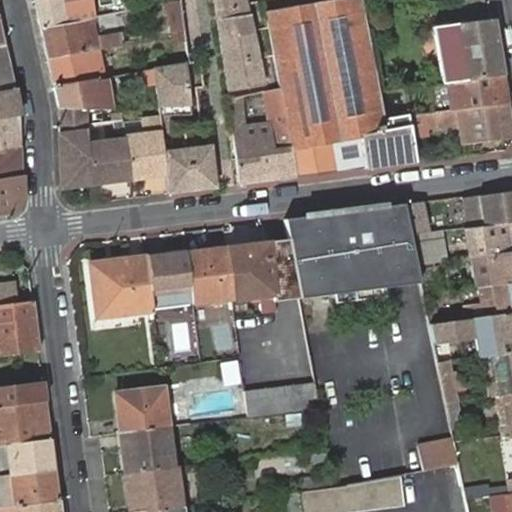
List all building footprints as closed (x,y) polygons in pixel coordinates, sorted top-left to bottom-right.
[(34,0),(41,30),(69,24),(64,0),(34,0)] [(64,0),(69,24),(93,19),(96,18),(93,0),(64,0)] [(264,86),(246,0),(216,0),(223,34),(235,92),(264,86)] [(280,90),(297,178),(364,169),(359,135),(385,131),(384,117),(359,0),(318,0),(264,10),(280,90)] [(169,3),(173,38),(184,37),(180,1),(169,3)] [(502,73),(492,18),(436,26),(445,81),(502,73)] [(41,30),(48,61),(100,52),(124,47),(121,33),(97,38),(93,19),(69,24),(41,30)] [(0,91),(15,88),(5,46),(0,46),(0,91)] [(187,65),(185,47),(167,49),(171,68),(184,66),(187,65)] [(54,88),(106,79),(100,52),(48,61),(54,88)] [(189,116),(184,66),(171,68),(152,71),(153,85),(157,118),(158,119),(189,116)] [(126,76),(128,87),(153,85),(152,71),(126,76)] [(502,73),(445,81),(450,109),(506,101),(502,73)] [(57,103),(57,105),(86,106),(111,107),(112,78),(106,79),(54,88),(57,103)] [(0,117),(19,114),(15,88),(0,91),(0,117)] [(227,100),(240,185),(297,178),(280,90),(265,92),(271,124),(246,129),(240,97),(227,100)] [(462,144),(511,137),(511,136),(506,101),(450,109),(408,114),(410,130),(426,128),(426,124),(459,120),(462,144)] [(86,106),(57,105),(58,114),(85,113),(86,106)] [(58,114),(59,131),(87,129),(85,113),(58,114)] [(0,117),(0,149),(21,145),(19,114),(0,117)] [(364,169),(414,163),(410,130),(408,114),(384,117),(385,131),(359,135),(364,169)] [(157,118),(141,120),(142,133),(123,136),(123,139),(130,181),(164,177),(161,153),(157,118)] [(121,121),(123,136),(142,133),(141,120),(121,121)] [(87,129),(59,131),(62,188),(94,185),(89,146),(87,129)] [(123,139),(89,146),(94,185),(130,181),(123,139)] [(0,179),(22,177),(21,145),(0,149),(0,179)] [(216,189),(211,147),(161,153),(164,177),(166,195),(216,189)] [(0,216),(10,215),(23,198),(22,177),(0,179),(0,216)] [(511,189),(466,196),(470,228),(511,221),(511,189)] [(304,215),(284,217),(299,300),(333,296),(385,290),(409,287),(420,286),(402,202),(394,203),(392,203),(393,206),(304,217),(304,215)] [(511,221),(470,228),(465,229),(470,259),(511,251),(511,221)] [(240,244),(226,246),(233,296),(273,291),(269,241),(261,242),(262,246),(241,250),(240,244)] [(261,242),(240,244),(241,250),(262,246),(261,242)] [(226,246),(187,250),(194,300),(233,296),(226,246)] [(194,300),(187,250),(187,248),(147,254),(153,306),(194,300)] [(511,282),(511,251),(470,259),(476,289),(480,288),(511,282)] [(153,306),(147,254),(116,257),(117,264),(109,265),(107,259),(89,261),(96,315),(153,309),(153,306)] [(448,295),(443,268),(421,271),(428,298),(448,295)] [(511,282),(480,288),(481,298),(467,301),(470,320),(511,312),(511,282)] [(385,290),(333,296),(334,305),(386,300),(385,290)] [(0,354),(38,350),(31,300),(0,303),(0,354)] [(441,302),(424,305),(426,317),(428,327),(444,324),(441,302)] [(175,305),(176,351),(192,350),(190,304),(175,305)] [(473,339),(476,361),(485,359),(495,357),(511,354),(511,312),(470,320),(444,324),(449,343),(473,339)] [(209,320),(215,354),(235,351),(229,317),(209,320)] [(444,324),(428,327),(432,345),(449,343),(444,324)] [(511,354),(495,357),(502,397),(511,395),(511,354)] [(240,357),(224,359),(227,381),(243,379),(240,357)] [(502,397),(495,357),(485,359),(492,399),(502,397)] [(461,365),(437,370),(442,391),(467,386),(461,365)] [(318,406),(314,380),(244,388),(247,415),(318,406)] [(0,443),(48,438),(42,384),(0,388),(0,443)] [(114,390),(118,432),(168,425),(164,385),(114,390)] [(499,427),(501,437),(511,434),(511,395),(502,397),(508,425),(499,427)] [(445,406),(450,430),(463,429),(457,405),(445,406)] [(168,425),(118,432),(123,470),(172,464),(168,425)] [(0,465),(11,465),(12,473),(52,468),(48,438),(0,443),(0,465)] [(417,445),(422,472),(458,464),(452,438),(417,445)] [(329,463),(326,446),(316,447),(318,465),(329,463)] [(176,464),(172,464),(123,470),(129,511),(180,504),(176,464)] [(12,473),(0,474),(0,503),(56,498),(52,468),(12,473)] [(333,488),(331,475),(302,479),(304,493),(333,488)] [(304,493),(299,494),(301,511),(337,511),(404,505),(401,477),(347,487),(333,488),(304,493)] [(487,487),(462,492),(464,498),(488,494),(487,487)] [(496,493),(499,511),(508,511),(505,491),(496,493)] [(301,511),(299,494),(285,496),(286,511),(301,511)] [(0,511),(57,511),(56,498),(0,503),(0,511)]
